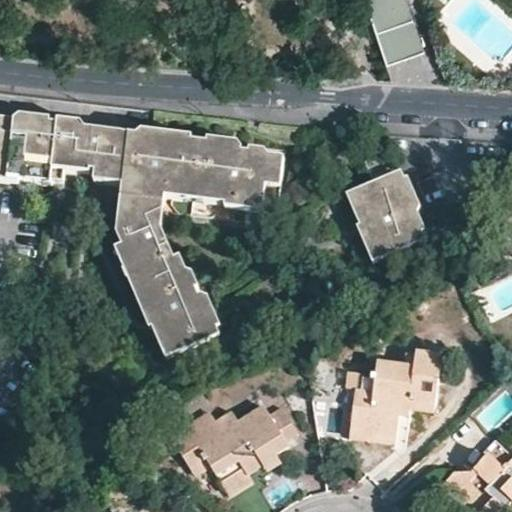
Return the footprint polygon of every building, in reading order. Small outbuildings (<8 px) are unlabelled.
[(424,56),(405,0),(363,0),(386,68),(424,56)] [(262,209),(278,211),(285,155),(267,152),(264,146),(250,145),(250,153),(242,153),(242,144),(237,137),(207,133),(206,145),(191,143),(193,132),(130,125),(130,130),(127,151),(99,148),(100,127),(101,121),(58,116),(57,125),(50,125),(50,115),(20,111),(15,116),(0,114),(0,175),(11,177),(12,166),(25,168),(24,175),(41,177),(41,168),(54,170),(54,166),(65,167),(82,168),(83,158),(96,160),(96,165),(106,165),(105,182),(123,184),(133,185),(132,196),(122,195),(122,198),(151,202),(153,186),(166,188),(166,197),(181,199),(195,201),(195,190),(204,191),(215,192),(214,203),(222,203),(223,195),(237,196),(236,205),(236,206),(252,208),(253,199),(263,200),(262,209)] [(58,116),(50,115),(50,125),(57,125),(58,116)] [(130,130),(100,127),(99,148),(127,151),(130,130)] [(207,133),(193,132),(191,143),(206,145),(207,133)] [(250,153),(250,145),(242,144),(242,153),(250,153)] [(96,168),(96,165),(96,160),(83,158),(82,168),(89,169),(91,168),(96,168)] [(394,166),(390,159),(367,158),(374,174),(394,166)] [(95,180),(105,182),(106,165),(96,165),(96,168),(95,180)] [(19,175),(24,175),(25,168),(12,166),(11,177),(19,178),(19,175)] [(64,177),(65,167),(54,166),(54,170),(53,176),(64,177)] [(53,179),(53,176),(54,170),(41,168),(41,177),(53,179)] [(402,177),(407,174),(404,168),(399,170),(402,177)] [(419,230),(425,227),(428,225),(419,207),(421,200),(409,174),(407,174),(402,177),(399,170),(357,188),(362,198),(354,201),(361,217),(367,214),(370,220),(373,228),(364,232),(371,248),(379,244),(384,255),(422,237),(419,230)] [(123,184),(122,195),(132,196),(133,185),(123,184)] [(163,221),(166,197),(166,188),(153,186),(151,202),(122,198),(121,213),(150,217),(149,222),(161,223),(161,224),(163,221)] [(350,191),(354,201),(362,198),(357,188),(350,191)] [(204,202),(204,191),(195,190),(195,201),(204,202)] [(204,202),(214,203),(215,192),(204,191),(204,202)] [(222,203),(236,205),(237,196),(223,195),(222,203)] [(252,208),(262,209),(263,200),(253,199),(252,208)] [(277,221),(278,211),(262,209),(261,220),(277,221)] [(174,258),(161,224),(161,223),(149,222),(150,217),(121,213),(119,229),(124,245),(129,259),(134,273),(128,276),(133,291),(140,289),(143,298),(137,301),(142,316),(153,312),(158,325),(150,328),(157,345),(166,342),(170,351),(208,336),(206,328),(213,325),(217,324),(207,296),(198,295),(195,288),(198,287),(192,273),(185,270),(180,256),(174,258)] [(360,223),(364,232),(373,228),(370,220),(367,214),(361,217),(363,222),(360,223)] [(427,235),(425,227),(419,230),(422,237),(427,235)] [(376,258),(384,255),(379,244),(371,248),(376,258)] [(122,262),(129,259),(124,245),(116,248),(122,262)] [(122,262),(128,276),(134,273),(129,259),(122,262)] [(133,291),(137,301),(143,298),(140,289),(133,291)] [(149,325),(150,328),(158,325),(153,312),(142,316),(146,325),(149,325)] [(215,334),(213,325),(206,328),(208,336),(215,334)] [(161,355),(170,351),(166,342),(157,345),(161,355)] [(410,399),(435,401),(441,351),(407,347),(407,350),(396,349),(394,361),(367,358),(366,371),(373,372),(372,387),(364,386),(355,386),(354,393),(351,419),(366,421),(365,426),(396,431),(398,412),(399,406),(409,406),(410,399)] [(373,372),(366,371),(364,386),(372,387),(373,372)] [(435,408),(435,401),(410,399),(409,406),(435,408)] [(290,445),(285,437),(269,414),(261,403),(235,419),(230,411),(214,421),(197,431),(191,423),(168,437),(187,469),(201,461),(203,463),(207,461),(210,466),(218,477),(240,462),(254,454),(260,464),(276,454),(290,445)] [(269,414),(285,437),(296,430),(280,407),(269,414)] [(208,412),(191,423),(197,431),(214,421),(208,412)] [(394,441),(396,431),(365,426),(366,421),(351,419),(349,435),(367,438),(394,441)] [(485,446),(489,450),(501,464),(511,453),(511,452),(504,443),(502,441),(500,439),(498,436),(497,435),(485,446)] [(511,453),(501,464),(489,450),(469,467),(451,470),(444,479),(465,497),(475,495),(487,503),(483,511),(501,511),(510,505),(507,501),(511,496),(511,453)] [(247,472),(260,464),(254,454),(240,462),(247,472)] [(279,460),(276,454),(260,464),(264,469),(279,460)] [(193,476),(210,466),(207,461),(203,463),(201,461),(187,469),(193,476)] [(250,478),(247,472),(240,462),(218,477),(228,492),(250,478)]
